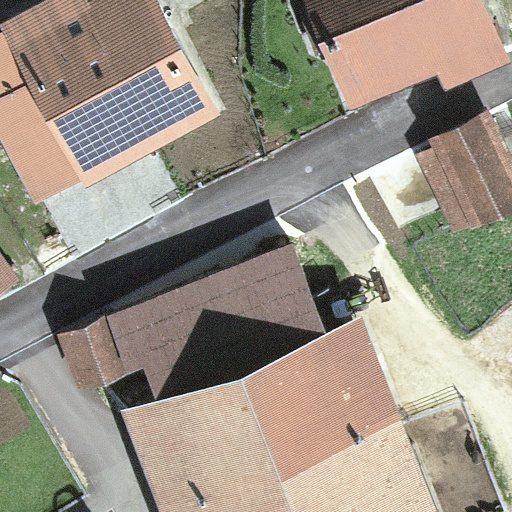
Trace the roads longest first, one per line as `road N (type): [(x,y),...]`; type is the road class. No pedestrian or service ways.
road 1 (residential): [(511,68),(304,161),(0,328)]
road 2 (track): [(10,322),(129,511)]
